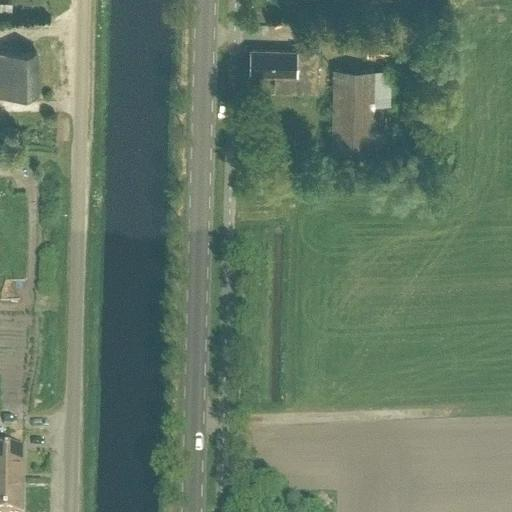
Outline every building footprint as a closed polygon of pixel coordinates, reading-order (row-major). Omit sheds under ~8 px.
[(0,47),(0,91),(31,91),(31,47),(0,47)] [(317,93),(319,53),(252,50),(251,74),(277,75),(276,91),(317,93)] [(390,150),(392,70),(334,68),(332,149),(390,150)] [(68,139),(67,116),(54,117),(55,139),(68,139)] [(0,481),(25,482),(25,450),(0,449),(0,481)] [(0,511),(24,511),(25,482),(0,481),(0,511)]
